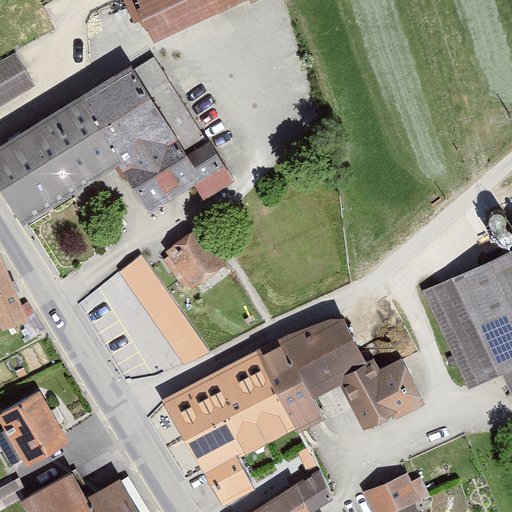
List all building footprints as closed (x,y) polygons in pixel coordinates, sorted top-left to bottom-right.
[(120,0),(131,24),(143,19),(149,42),(242,2),(252,7),(263,0),(120,0)] [(13,55),(0,62),(0,105),(30,86),(13,55)] [(114,75),(0,146),(0,176),(24,226),(116,168),(148,215),(194,188),(202,203),(233,183),(217,156),(195,170),(185,148),(201,141),(154,60),(114,75)] [(168,257),(162,261),(183,294),(223,268),(200,237),(186,232),(166,252),(168,257)] [(511,243),(419,288),(465,383),(497,367),(511,398),(511,243)] [(188,362),(211,345),(144,251),(120,268),(188,362)] [(26,325),(0,261),(0,330),(2,335),(26,325)] [(295,415),(297,420),(325,406),(316,389),(340,377),(365,426),(426,395),(402,349),(379,361),(373,348),(367,351),(341,301),(258,343),(295,415)] [(258,343),(164,391),(220,497),(256,478),(238,445),(295,415),(258,343)] [(40,383),(0,406),(0,412),(27,458),(69,434),(40,383)] [(36,511),(143,511),(121,471),(89,489),(73,461),(23,489),(36,511)] [(320,465),(239,511),(304,511),(337,493),(320,465)] [(406,467),(364,486),(375,511),(381,511),(427,491),(419,473),(410,477),(406,467)] [(0,486),(0,505),(26,496),(20,480),(0,486)]
